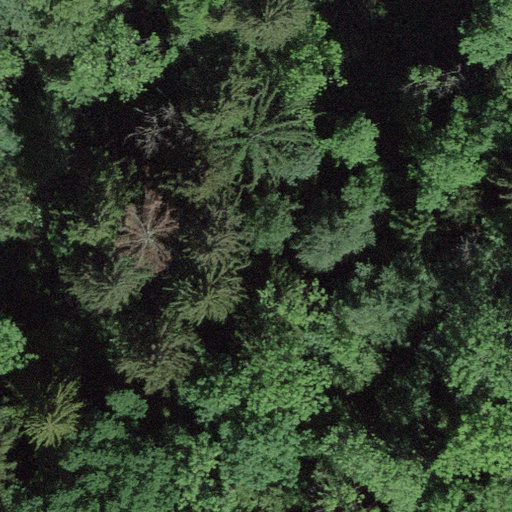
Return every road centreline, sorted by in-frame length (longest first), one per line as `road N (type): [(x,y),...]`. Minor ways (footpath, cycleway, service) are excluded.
road 1 (track): [(173,511),(186,272),(223,164)]
road 2 (track): [(319,511),(479,470),(511,471)]
